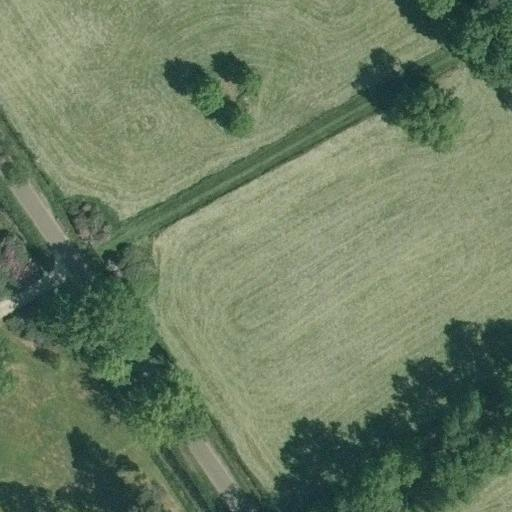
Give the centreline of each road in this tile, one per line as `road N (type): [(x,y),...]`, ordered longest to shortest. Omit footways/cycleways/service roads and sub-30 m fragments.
road 1 (track): [(72,270),(470,75),(511,116)]
road 2 (unclassified): [(244,511),(72,270)]
road 3 (unclassified): [(72,270),(0,164)]
